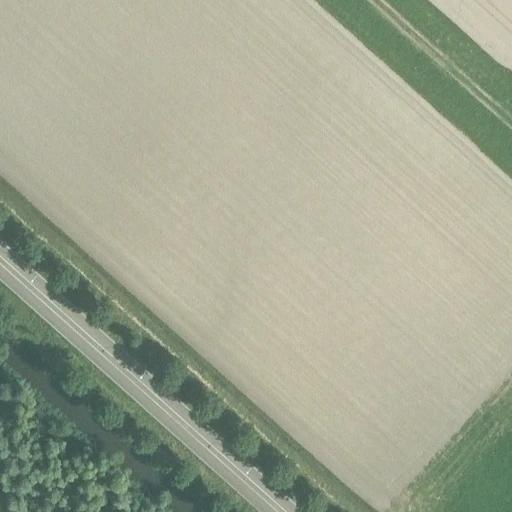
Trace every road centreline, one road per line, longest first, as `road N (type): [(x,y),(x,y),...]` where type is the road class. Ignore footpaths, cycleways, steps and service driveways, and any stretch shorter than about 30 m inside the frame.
road 1 (secondary): [(280,511),(0,259)]
road 2 (track): [(511,118),(379,0)]
